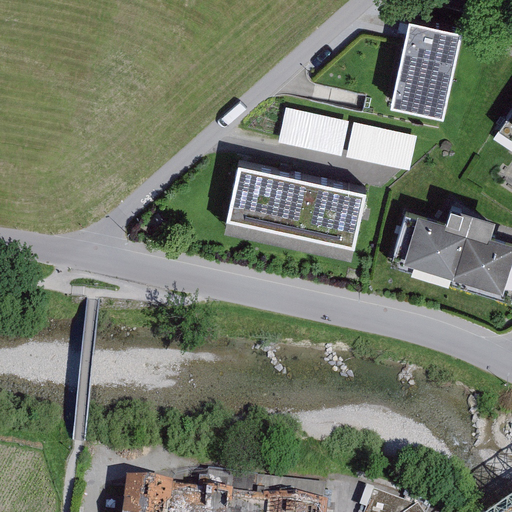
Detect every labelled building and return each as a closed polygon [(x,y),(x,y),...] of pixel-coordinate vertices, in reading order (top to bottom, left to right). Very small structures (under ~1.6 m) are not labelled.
[(462,29),(408,18),(390,104),(443,116),(462,29)] [(349,119),(285,106),(277,141),(341,155),(349,119)] [(511,106),(497,129),(511,138),(511,106)] [(418,134),(354,121),(346,156),(410,169),(418,134)] [(239,161),(225,229),(352,256),(367,188),(239,161)] [(392,257),(390,265),(511,301),(511,295),(511,239),(490,234),(495,218),(451,205),(447,218),(401,204),(386,255),(392,257)] [(198,492),(126,485),(122,511),(327,511),(328,507),(325,506),(328,485),(209,472),(208,481),(199,480),(198,492)] [(420,511),(418,508),(373,492),(366,511),(420,511)]
